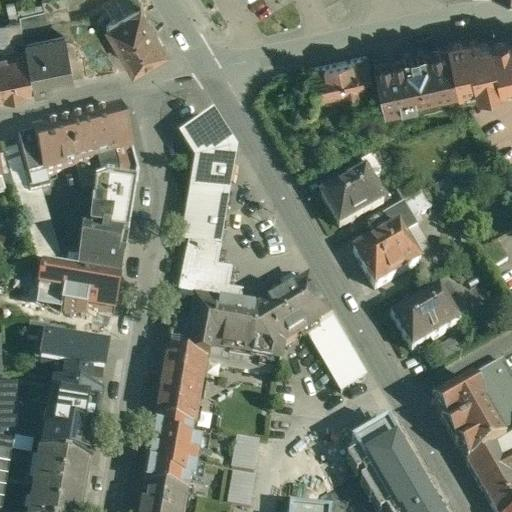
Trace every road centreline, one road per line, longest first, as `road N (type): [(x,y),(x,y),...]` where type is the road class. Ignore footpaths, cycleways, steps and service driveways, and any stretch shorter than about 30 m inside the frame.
road 1 (tertiary): [(207,70),(462,511)]
road 2 (residential): [(140,86),(165,204),(111,511)]
road 3 (residential): [(207,70),(431,20)]
road 4 (residential): [(140,86),(0,118)]
